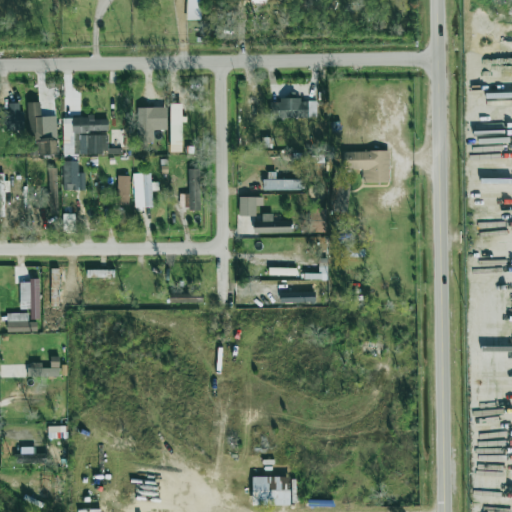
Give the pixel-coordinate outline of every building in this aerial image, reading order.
[(200,0),(187,0),(187,19),(201,19),(200,0)] [(316,101),(299,101),(299,98),(279,99),(279,102),(269,103),(269,119),(316,118),(316,101)] [(32,156),(57,155),(55,116),(40,116),(40,102),(30,102),(32,156)] [(19,103),(7,103),(6,130),(22,130),(23,111),(19,111),(19,103)] [(169,151),(181,151),(181,104),(170,104),(169,151)] [(166,107),(136,108),(137,142),(154,142),(154,130),(166,130),(166,107)] [(108,154),(107,119),(94,120),(94,116),(61,118),(63,156),(108,154)] [(388,151),(343,151),(343,170),(363,170),(363,183),(389,183),(388,151)] [(63,191),(78,190),(77,161),(62,162),(63,191)] [(57,196),(56,168),(46,168),(47,205),(54,205),(53,196),(57,196)] [(201,209),(200,169),(188,170),(188,194),(179,194),(179,209),(201,209)] [(0,216),(4,217),(3,192),(9,192),(9,181),(3,181),(3,173),(0,173),(0,216)] [(158,182),(150,182),(150,173),(132,173),(134,207),(152,207),(151,191),(158,191),(158,182)] [(129,176),(117,176),(116,205),(128,206),(129,176)] [(262,190),(300,190),(300,179),(262,180),(262,190)] [(255,197),(239,197),(239,216),(255,216),(255,197)] [(62,231),(74,231),(75,214),(63,214),(62,231)] [(290,221),(272,221),(272,214),(261,214),(261,222),(253,222),(253,233),(290,233),(290,221)] [(20,309),(30,309),(30,319),(39,319),(39,279),(28,279),(28,282),(19,282),(20,309)] [(279,303),(315,302),(314,292),(279,293),(279,303)] [(169,304),(202,302),(201,293),(169,294),(169,304)] [(6,314),(7,332),(36,332),(36,322),(28,322),(28,313),(6,314)] [(47,454),(13,454),(13,464),(47,463),(47,454)] [(289,477),(251,477),(252,506),(290,505),(289,477)]
